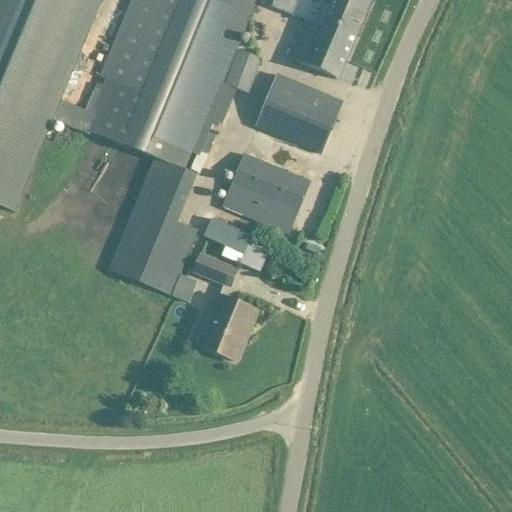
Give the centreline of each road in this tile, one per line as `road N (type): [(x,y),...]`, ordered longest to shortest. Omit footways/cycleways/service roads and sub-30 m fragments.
road 1 (unclassified): [(437,0),(382,136),(307,403)]
road 2 (unclassified): [(307,403),(237,433),(101,445),(0,436)]
